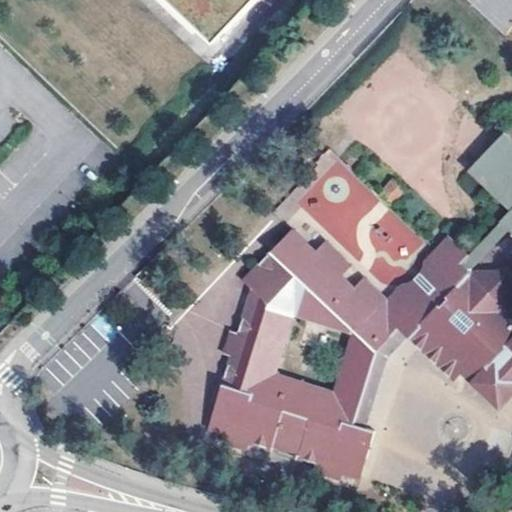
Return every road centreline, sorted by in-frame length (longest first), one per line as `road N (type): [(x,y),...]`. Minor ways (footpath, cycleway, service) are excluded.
road 1 (residential): [(0,391),(373,0)]
road 2 (tertiary): [(167,509),(22,445)]
road 3 (tertiary): [(11,494),(167,509)]
